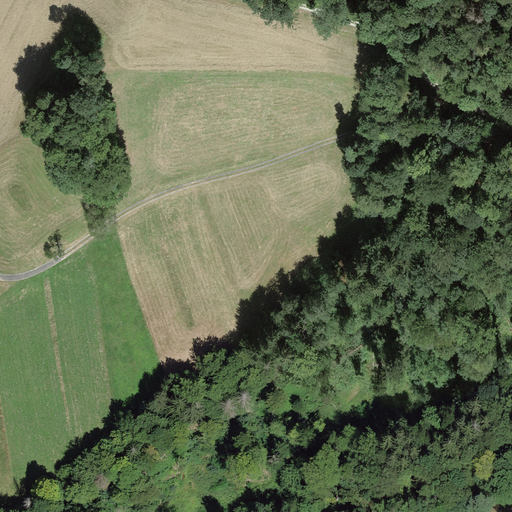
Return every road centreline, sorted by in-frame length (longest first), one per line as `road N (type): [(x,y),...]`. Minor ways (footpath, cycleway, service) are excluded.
road 1 (track): [(0,276),(45,266),(168,192),(347,135),(392,130),(462,145),(511,128)]
road 2 (track): [(511,89),(492,109),(455,102),(374,31),(280,0)]
